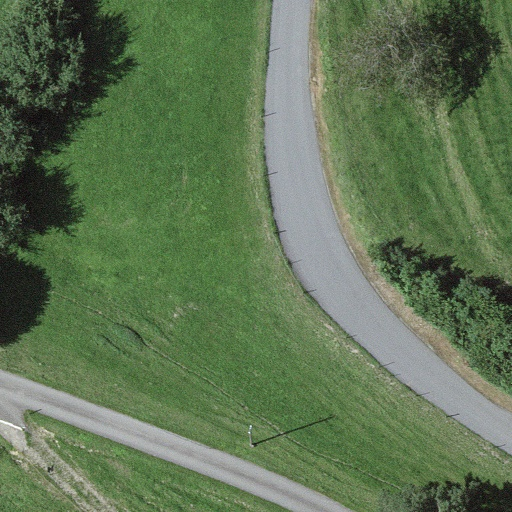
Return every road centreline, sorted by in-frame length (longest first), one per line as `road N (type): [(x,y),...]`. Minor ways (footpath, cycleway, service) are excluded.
road 1 (unclassified): [(511,428),(382,338),(309,229),(292,113),(297,0)]
road 2 (track): [(0,414),(115,511)]
